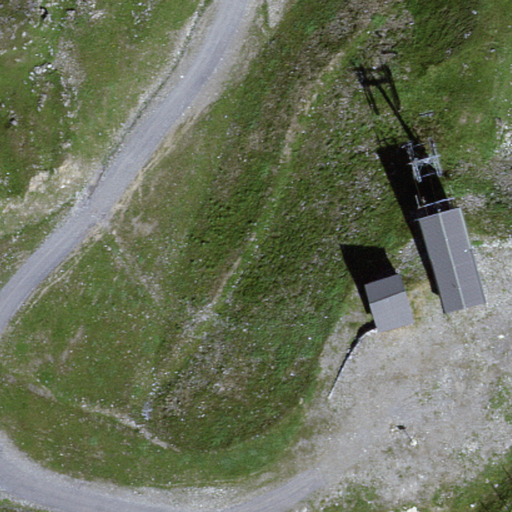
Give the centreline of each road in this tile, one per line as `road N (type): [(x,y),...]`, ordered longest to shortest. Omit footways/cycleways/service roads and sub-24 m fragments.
road 1 (track): [(234,0),(185,86),(0,324)]
road 2 (track): [(0,454),(40,490),(107,511)]
